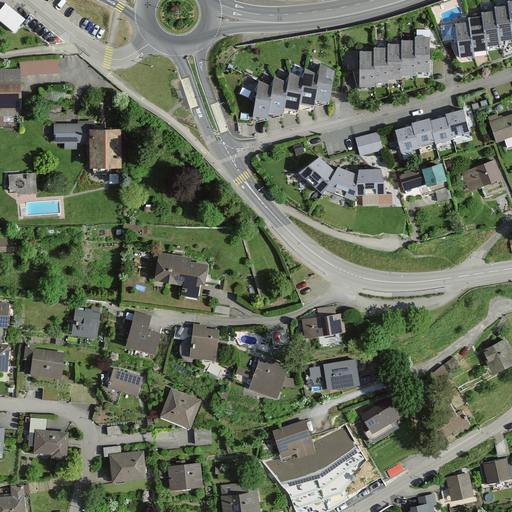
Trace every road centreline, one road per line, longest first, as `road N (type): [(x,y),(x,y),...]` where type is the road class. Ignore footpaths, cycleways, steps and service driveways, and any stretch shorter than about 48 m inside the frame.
road 1 (residential): [(227,154),(285,229),(351,274),(394,282),(511,268)]
road 2 (residential): [(511,74),(227,154)]
road 3 (residential): [(351,511),(491,435),(511,414)]
road 4 (tertiary): [(156,38),(112,59),(31,0)]
road 5 (residential): [(176,46),(212,141),(227,154)]
